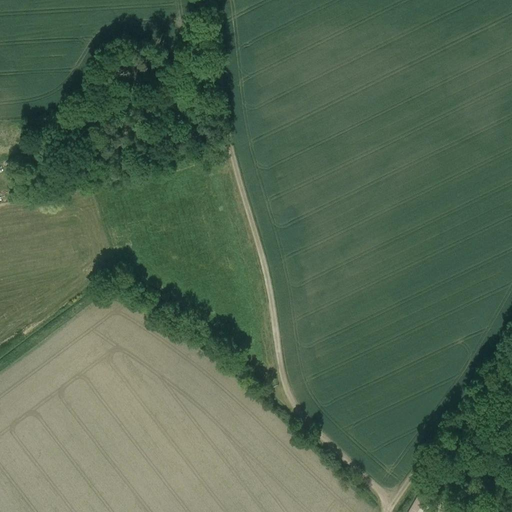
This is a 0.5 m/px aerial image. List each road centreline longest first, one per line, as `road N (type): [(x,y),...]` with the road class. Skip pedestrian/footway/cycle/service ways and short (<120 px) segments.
road 1 (track): [(388,511),(295,409),(283,379),(267,275),(229,148),(212,0)]
road 2 (track): [(511,324),(388,511)]
